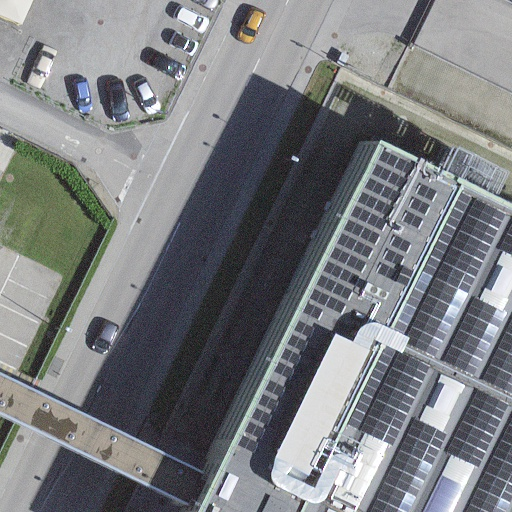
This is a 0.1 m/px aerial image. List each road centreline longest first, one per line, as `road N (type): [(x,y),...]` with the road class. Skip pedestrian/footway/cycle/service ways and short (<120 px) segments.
road 1 (primary): [(37,511),(192,196)]
road 2 (unknown): [(1,103),(25,60),(102,67),(131,55),(159,0)]
road 3 (primary): [(192,196),(287,0)]
road 4 (residential): [(0,103),(192,196)]
road 5 (unknown): [(341,0),(511,74)]
